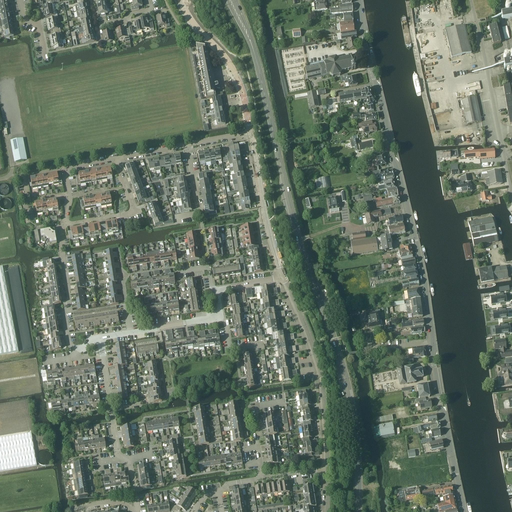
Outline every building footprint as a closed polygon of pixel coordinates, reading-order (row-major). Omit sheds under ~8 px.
[(511,0),(503,0),(505,6),(509,5),(509,6),(510,6),(511,12),(501,14),(502,20),(507,19),(511,18),(511,0)] [(133,7),(131,8),(132,11),(139,10),(138,7),(142,7),(142,6),(143,5),(142,4),(141,1),(133,3),(133,7)] [(44,10),(43,10),(43,13),(56,10),(55,4),(44,7),(44,10)] [(339,9),(338,9),(333,10),(330,10),(330,14),(352,12),(351,4),(340,6),(340,7),(339,8),(339,9)] [(98,12),(97,12),(98,15),(99,15),(100,15),(100,17),(106,16),(105,14),(108,13),(107,10),(109,9),(108,8),(98,10),(98,12)] [(353,22),(352,14),(343,15),(343,18),(342,18),(342,19),(343,19),(344,23),(353,22)] [(51,19),(46,20),(47,26),(57,24),(56,19),(58,18),(57,15),(50,17),(51,19)] [(167,27),(170,26),(168,19),(165,20),(164,15),(157,16),(159,27),(166,25),(167,27)] [(147,18),(140,20),(140,22),(142,30),(149,28),(150,30),(154,29),(152,21),(148,22),(147,18)] [(12,20),(0,22),(0,27),(0,28),(3,27),(12,26),(11,22),(15,22),(15,20),(12,20)] [(130,29),(128,29),(129,36),(135,34),(135,33),(142,31),(142,30),(140,22),(133,23),(134,28),(130,29)] [(354,32),(354,28),(353,22),(339,23),(341,34),(354,32)] [(58,29),(57,24),(47,26),(48,31),(53,30),(54,33),(61,32),(60,29),(58,29)] [(452,58),(471,53),(465,26),(445,31),(452,58)] [(130,42),(129,36),(128,29),(124,30),(124,28),(116,30),(118,38),(124,37),(125,42),(130,42)] [(301,37),(300,30),(292,30),(293,38),(301,37)] [(14,31),(4,33),(5,38),(7,38),(7,39),(10,38),(10,37),(14,36),(13,33),(15,33),(14,31)] [(103,32),(104,36),(100,37),(102,46),(106,45),(105,44),(110,43),(111,42),(110,41),(112,41),(111,33),(111,31),(103,32)] [(357,37),(356,31),(354,32),(341,34),(341,40),(351,38),(357,37)] [(49,37),(51,42),(60,40),(59,35),(61,35),(61,32),(54,33),(54,36),(49,37)] [(349,50),(357,48),(355,38),(347,40),(349,50)] [(63,45),(61,45),(60,40),(51,42),(52,48),(53,47),(54,50),(64,48),(63,45)] [(196,44),(198,55),(206,53),(205,49),(205,50),(205,46),(205,45),(196,44)] [(212,85),(206,53),(198,55),(206,99),(214,97),(213,88),(217,88),(220,89),(220,88),(219,86),(219,83),(219,84),(218,85),(218,84),(212,85)] [(355,70),(354,65),(355,65),(354,61),(353,61),(352,55),(348,56),(348,58),(346,58),(345,58),(342,59),(342,58),(342,59),(340,60),(339,57),(337,58),(336,57),(335,57),(335,58),(329,59),(328,59),(328,60),(325,60),(325,61),(310,64),(310,67),(308,67),(307,67),(304,68),(306,75),(304,76),(305,80),(329,75),(330,75),(332,77),(333,77),(339,75),(340,76),(340,75),(341,74),(343,74),(342,71),(345,71),(345,72),(345,71),(348,70),(348,71),(349,71),(349,70),(352,69),(352,70),(353,70),(352,70),(354,69),(354,70),(355,70)] [(511,62),(503,64),(505,70),(511,69),(511,74),(511,80),(509,82),(509,84),(503,85),(508,114),(507,115),(507,117),(509,117),(510,124),(511,123),(511,62)] [(345,84),(348,83),(349,87),(357,85),(355,76),(348,78),(347,75),(340,76),(341,82),(344,81),(345,84)] [(369,89),(360,90),(362,99),(365,99),(365,100),(366,100),(366,99),(371,98),(369,89)] [(338,94),(340,103),(362,99),(360,90),(338,94)] [(307,96),(308,97),(310,108),(319,106),(316,91),(307,93),(295,95),(295,98),(307,96)] [(462,100),(466,120),(467,125),(482,122),(477,97),(462,100)] [(373,103),(374,101),(374,98),(372,98),(371,98),(366,99),(366,100),(365,100),(365,101),(367,101),(369,113),(374,112),(372,103),(373,103)] [(361,117),(360,114),(352,116),(353,119),(360,118),(360,120),(365,119),(366,122),(377,120),(375,114),(365,116),(361,117)] [(372,121),(358,124),(359,128),(363,128),(363,129),(362,129),(363,131),(363,132),(364,134),(365,134),(366,134),(367,135),(369,135),(370,133),(377,131),(376,124),(372,124),(372,121)] [(23,139),(10,141),(14,162),(27,160),(23,139)] [(351,148),(354,147),(354,146),(358,145),(357,140),(350,141),(351,148)] [(372,141),(358,145),(354,146),(354,147),(356,152),(357,152),(357,153),(359,152),(358,151),(373,148),(373,146),(375,145),(374,143),(372,143),(372,141)] [(237,143),(229,145),(230,154),(239,152),(238,147),(237,143)] [(468,152),(464,152),(465,159),(480,158),(480,160),(495,158),(494,149),(475,151),(468,152)] [(227,158),(223,158),(223,160),(240,157),(239,152),(230,154),(227,154),(228,157),(227,158)] [(374,157),(376,166),(386,164),(384,154),(374,156),(374,153),(365,155),(366,158),(374,157)] [(180,155),(174,156),(176,165),(181,164),(183,164),(182,160),(181,160),(180,155)] [(131,163),(126,165),(125,166),(125,167),(127,172),(136,169),(136,170),(139,169),(138,167),(135,168),(135,167),(135,166),(135,164),(134,164),(133,162),(131,163)] [(129,177),(137,174),(136,170),(136,169),(127,172),(129,177)] [(372,173),(364,174),(364,175),(364,176),(372,175),(373,179),(380,178),(381,181),(393,179),(394,179),(394,177),(392,171),(379,173),(379,172),(372,173)] [(490,186),(502,184),(500,171),(488,172),(489,178),(486,179),(487,184),(490,184),(490,186)] [(57,174),(57,173),(52,174),(53,183),(54,185),(62,184),(60,174),(57,174)] [(86,184),(84,173),(78,174),(79,175),(76,175),(77,185),(86,184)] [(142,177),(139,178),(137,174),(129,177),(131,182),(139,179),(140,180),(143,179),(142,177)] [(462,183),(460,184),(462,191),(462,193),(472,191),(470,182),(468,175),(461,177),(462,183)] [(328,177),(315,179),(317,189),(329,187),(328,177)] [(133,187),(141,184),(140,180),(139,179),(131,182),(133,187)] [(381,182),(377,183),(378,187),(379,191),(387,189),(395,188),(394,180),(393,180),(393,179),(381,181),(381,182)] [(451,185),(450,186),(452,195),(462,193),(462,191),(460,184),(459,184),(458,181),(455,182),(455,181),(450,182),(451,185)] [(0,185),(0,190),(3,193),(9,187),(3,182),(0,185)] [(146,187),(143,188),(141,184),(133,187),(135,192),(143,189),(143,190),(146,189),(146,187)] [(387,190),(386,190),(388,198),(389,198),(389,199),(392,199),(398,197),(398,196),(396,188),(395,188),(387,189),(387,190)] [(143,189),(135,192),(137,198),(145,194),(143,190),(143,189)] [(488,200),(491,200),(491,196),(488,197),(487,192),(481,193),(482,202),(489,201),(488,200)] [(144,204),(151,201),(148,193),(145,194),(137,198),(139,203),(143,201),(144,204)] [(371,193),(363,194),(365,203),(373,201),(372,197),(371,193)] [(338,197),(327,199),(329,210),(340,209),(338,197)] [(0,202),(0,206),(0,207),(1,208),(3,210),(5,210),(7,210),(9,210),(10,208),(12,207),(12,204),(12,202),(10,200),(9,199),(7,198),(5,198),(3,199),(1,200),(0,202)] [(81,201),(80,201),(82,209),(83,208),(85,208),(85,210),(91,209),(89,198),(83,199),(83,201),(81,201)] [(152,204),(147,206),(149,211),(158,208),(160,207),(158,202),(157,199),(151,201),(152,204)] [(381,200),(375,201),(377,206),(377,209),(393,205),(392,199),(389,199),(384,200),(382,201),(381,200)] [(249,200),(237,202),(237,204),(237,205),(239,204),(239,207),(242,207),(242,211),(245,210),(249,210),(248,205),(250,205),(249,200)] [(189,211),(192,210),(191,205),(178,207),(179,209),(180,209),(181,214),(190,212),(189,211)] [(215,206),(216,206),(204,208),(205,214),(209,213),(209,216),(217,215),(215,206)] [(160,207),(158,208),(149,211),(151,216),(166,211),(165,210),(161,211),(160,207)] [(391,214),(390,209),(365,214),(366,218),(363,219),(364,224),(367,223),(368,225),(374,223),(373,218),(382,216),(391,214)] [(151,216),(153,221),(161,218),(160,214),(166,212),(166,211),(151,216)] [(387,226),(388,226),(390,225),(390,226),(391,225),(391,226),(393,226),(393,225),(403,222),(401,216),(388,220),(389,223),(387,223),(387,226)] [(153,221),(155,226),(163,223),(164,225),(173,223),(173,220),(165,222),(163,217),(161,218),(153,221)] [(474,246),(498,241),(492,218),(468,223),(474,246)] [(117,221),(111,222),(113,233),(114,235),(119,234),(118,231),(121,231),(122,230),(120,222),(117,222),(117,221)] [(106,225),(103,225),(104,234),(108,233),(108,234),(113,233),(111,222),(106,224),(106,225)] [(390,236),(406,233),(403,222),(393,225),(393,226),(391,226),(391,225),(390,226),(390,225),(388,226),(390,236)] [(99,225),(94,226),(96,236),(101,235),(101,234),(104,234),(103,225),(100,226),(99,225)] [(88,228),(85,228),(87,237),(90,236),(91,239),(96,238),(96,236),(94,226),(88,227),(88,228)] [(82,228),(77,229),(79,240),(84,239),(84,238),(87,237),(85,228),(82,229),(82,228)] [(208,233),(210,233),(211,236),(221,234),(220,228),(218,228),(218,229),(208,231),(208,233)] [(54,229),(40,232),(42,240),(45,240),(46,238),(49,240),(48,242),(48,244),(48,245),(57,243),(54,229)] [(71,231),(68,232),(70,240),(73,240),(73,242),(79,241),(79,240),(77,229),(71,230),(71,231)] [(353,241),(366,239),(365,232),(352,234),(353,241)] [(391,237),(382,238),(377,239),(379,252),(382,251),(383,253),(393,251),(391,237)] [(377,239),(364,241),(366,254),(379,252),(377,239)] [(351,242),(353,255),(366,254),(364,241),(351,242)] [(466,261),(473,259),(469,244),(463,245),(466,261)] [(258,246),(255,247),(248,248),(249,252),(251,252),(252,257),(261,255),(260,250),(259,250),(258,246)] [(178,264),(175,248),(169,248),(171,260),(174,260),(175,265),(178,264)] [(398,260),(397,260),(397,262),(398,261),(413,259),(412,252),(411,248),(401,250),(399,251),(399,253),(397,253),(398,259),(397,259),(398,260)] [(73,257),(72,257),(73,262),(83,261),(82,255),(80,255),(79,252),(72,253),(73,257)] [(132,267),(133,272),(135,271),(132,257),(132,255),(127,256),(128,267),(132,267)] [(413,259),(398,261),(399,265),(402,266),(402,267),(403,266),(414,264),(415,264),(414,258),(413,259)] [(506,265),(479,270),(482,283),(508,278),(508,277),(506,267),(506,265)] [(3,267),(0,267),(0,355),(18,352),(3,267)] [(404,272),(401,272),(402,276),(403,279),(411,278),(412,281),(417,280),(416,277),(417,277),(417,273),(416,273),(415,270),(404,272)] [(412,281),(402,283),(403,289),(411,287),(418,286),(419,286),(418,280),(417,280),(412,281)] [(418,289),(408,290),(407,291),(408,300),(420,298),(418,289)] [(236,295),(228,296),(230,307),(232,307),(232,306),(238,305),(237,295),(236,295)] [(494,296),(491,296),(492,304),(496,304),(496,305),(500,304),(500,303),(506,303),(505,295),(495,296),(495,295),(494,295),(494,296)] [(65,300),(65,297),(52,299),(52,300),(48,301),(48,305),(59,304),(61,303),(61,300),(65,300)] [(420,299),(406,302),(406,306),(400,307),(401,313),(407,312),(412,312),(412,310),(414,310),(414,309),(421,308),(420,299)] [(44,309),(45,314),(60,311),(59,309),(55,310),(55,307),(59,307),(59,304),(48,305),(48,306),(41,307),(42,309),(44,309)] [(413,318),(422,317),(421,308),(414,309),(414,310),(412,310),(412,312),(407,312),(407,315),(412,314),(413,318)] [(374,314),(366,316),(368,322),(379,320),(378,314),(380,314),(379,310),(373,311),(374,314)] [(496,311),(493,312),(494,320),(498,319),(498,320),(502,319),(508,318),(507,310),(497,311),(497,310),(496,310),(496,311)] [(377,330),(383,329),(382,325),(380,326),(379,320),(381,320),(379,320),(368,322),(369,329),(376,327),(377,330)] [(498,327),(495,327),(496,335),(500,334),(500,335),(504,335),(504,334),(510,333),(509,325),(499,326),(498,326),(498,327)] [(281,327),(268,329),(269,335),(272,334),(275,334),(281,333),(280,330),(282,329),(281,327)] [(411,332),(401,334),(401,336),(411,335),(421,334),(421,333),(424,333),(424,332),(424,327),(414,328),(411,328),(411,332)] [(169,330),(172,349),(172,352),(177,351),(177,349),(176,340),(173,340),(172,330),(169,330)] [(215,330),(212,330),(215,344),(214,344),(215,347),(220,346),(219,335),(216,335),(215,330)] [(199,348),(197,338),(197,337),(194,337),(194,332),(191,332),(193,346),(193,349),(199,348)] [(501,358),(511,356),(511,351),(506,352),(505,348),(506,348),(505,340),(494,342),(495,350),(501,349),(501,353),(500,353),(501,358)] [(402,364),(413,362),(413,359),(422,358),(427,357),(426,353),(425,353),(424,347),(412,348),(413,355),(408,355),(408,359),(402,360),(402,364)] [(145,367),(145,369),(157,368),(156,364),(158,364),(158,362),(151,363),(150,361),(147,362),(148,363),(148,367),(145,367)] [(280,363),(276,364),(277,370),(281,369),(289,368),(289,365),(290,364),(290,362),(280,363)] [(511,378),(511,374),(511,373),(511,364),(497,367),(498,375),(504,375),(506,384),(511,383),(511,378)] [(400,385),(407,383),(408,384),(416,383),(415,379),(423,377),(422,369),(414,371),(413,366),(405,368),(405,367),(397,368),(400,385)] [(418,394),(419,399),(423,398),(430,397),(427,384),(417,386),(418,391),(417,391),(417,394),(418,394)] [(298,393),(295,393),(296,397),(297,402),(299,402),(310,400),(309,394),(307,395),(307,391),(298,393)] [(68,393),(65,394),(66,398),(68,409),(72,409),(72,411),(74,411),(72,400),(69,400),(69,397),(68,393)] [(148,396),(149,403),(162,401),(161,396),(163,396),(163,394),(148,396)] [(430,400),(424,401),(423,398),(419,399),(415,400),(416,403),(419,403),(420,410),(432,408),(430,400)] [(51,404),(48,404),(49,409),(52,409),(53,414),(54,414),(54,411),(58,411),(56,399),(54,400),(54,403),(51,403),(51,404)] [(300,407),(298,407),(299,410),(301,409),(309,408),(309,406),(311,405),(310,400),(299,402),(300,407)] [(309,408),(301,409),(301,412),(303,412),(304,417),(313,416),(312,410),(310,410),(309,408)] [(304,417),(302,418),(303,423),(303,425),(314,424),(313,421),(314,421),(313,416),(304,417)] [(393,423),(379,426),(381,437),(395,434),(393,423)] [(439,423),(422,427),(417,428),(419,433),(423,433),(423,430),(423,429),(430,428),(431,430),(440,428),(439,423)] [(303,425),(301,425),(302,428),(302,434),(311,432),(313,432),(313,429),(315,429),(314,424),(303,425)] [(441,436),(440,432),(440,430),(439,430),(439,429),(431,431),(431,434),(428,435),(429,439),(441,436)] [(35,434),(36,441),(48,439),(46,432),(35,434)] [(303,439),(301,439),(302,442),(311,440),(310,438),(312,438),(311,432),(302,434),(303,439)] [(0,471),(37,465),(31,434),(0,438),(0,471)] [(79,451),(79,452),(84,451),(82,439),(77,439),(78,443),(78,444),(75,445),(76,452),(79,451)] [(311,440),(302,442),(302,444),(303,450),(314,448),(313,442),(311,443),(311,440)] [(423,444),(422,444),(422,446),(429,444),(431,451),(443,448),(442,440),(429,443),(429,442),(428,442),(423,444)] [(266,446),(261,447),(261,449),(267,449),(276,447),(279,447),(278,441),(266,443),(266,446)] [(303,450),(302,450),(304,458),(313,456),(313,454),(315,453),(314,452),(315,452),(315,448),(314,449),(314,448),(303,450)] [(52,460),(52,458),(52,456),(50,453),(49,452),(46,451),(44,450),(42,451),(39,452),(38,453),(37,456),(36,458),(37,460),(38,463),(39,464),(42,466),(44,466),(46,466),(49,464),(50,463),(52,460)] [(268,457),(263,458),(263,460),(268,459),(278,458),(280,457),(279,452),(277,452),(267,454),(268,457)] [(82,461),(73,462),(73,464),(74,469),(84,468),(83,462),(82,461)] [(74,469),(71,470),(72,475),(75,475),(84,473),(84,470),(89,469),(89,467),(85,468),(84,468),(74,469)] [(121,468),(119,469),(121,486),(127,485),(126,483),(129,482),(128,474),(125,475),(125,473),(122,474),(121,468)] [(152,480),(140,482),(141,487),(142,487),(142,490),(151,489),(150,486),(151,486),(151,483),(153,483),(153,482),(154,482),(154,480),(152,480)] [(283,493),(288,492),(288,493),(292,492),(290,484),(287,484),(287,482),(284,483),(283,480),(281,481),(283,493)] [(434,489),(422,491),(423,498),(445,494),(445,495),(443,496),(443,497),(454,495),(455,495),(454,492),(453,492),(452,485),(452,486),(434,489)] [(197,493),(189,487),(186,492),(194,497),(197,493)] [(404,489),(398,491),(400,500),(399,500),(399,503),(406,501),(421,498),(423,498),(422,491),(420,492),(419,489),(417,489),(417,487),(404,489)] [(87,489),(77,491),(78,496),(79,498),(79,499),(87,498),(87,497),(87,495),(88,495),(87,492),(93,491),(92,488),(88,489),(87,489)] [(191,502),(194,497),(186,492),(183,497),(191,502)] [(454,495),(443,497),(444,503),(445,503),(455,501),(454,495)] [(180,501),(188,506),(191,502),(183,497),(180,501)] [(181,508),(185,511),(188,506),(180,501),(178,500),(175,504),(177,505),(177,506),(181,508)] [(444,503),(437,505),(438,511),(443,511),(457,509),(455,501),(445,503),(444,503)]
